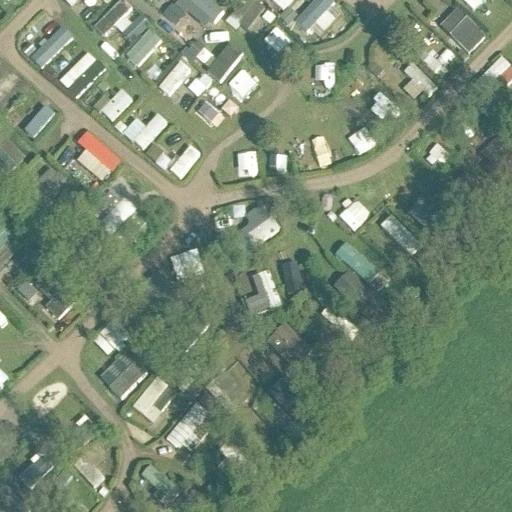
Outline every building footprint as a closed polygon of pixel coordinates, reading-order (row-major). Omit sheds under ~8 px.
[(176,0),(210,27),(219,16),(198,0),(176,0)] [(489,0),(478,0),(474,5),(494,25),(504,14),(489,0)] [(316,40),(336,22),(320,3),(299,21),(316,40)] [(184,19),(173,10),(165,20),(176,29),(184,19)] [(441,25),(464,44),(474,32),(451,13),(441,25)] [(183,48),(190,38),(179,30),(172,41),(183,48)] [(121,63),(132,73),(157,45),(146,35),(121,63)] [(430,67),(441,56),(426,40),(415,50),(430,67)] [(191,67),(194,65),(204,53),(205,51),(197,45),(189,55),(185,52),(180,58),(191,67)] [(228,47),(202,73),(214,85),(240,59),(228,47)] [(173,61),(153,92),(169,102),(189,71),(173,61)] [(475,100),(495,81),(502,88),(511,79),(495,63),(466,91),(475,100)] [(59,74),(52,67),(46,73),(52,80),(59,74)] [(405,84),(397,93),(412,108),(428,91),(405,68),(397,76),(405,84)] [(212,85),(204,79),(198,86),(206,92),(212,85)] [(126,109),(136,95),(116,80),(106,94),(126,109)] [(246,113),(264,93),(253,83),(235,103),(246,113)] [(130,145),(142,154),(164,124),(152,115),(130,145)] [(511,150),(500,139),(480,160),(490,168),(483,175),(485,176),(494,185),(504,175),(511,183),(511,150)] [(164,157),(154,149),(146,159),(156,167),(164,157)] [(318,157),(294,160),(297,178),(320,175),(318,157)] [(252,183),(252,162),(233,163),(234,184),(252,183)] [(105,242),(130,215),(117,203),(91,230),(105,242)] [(347,209),(336,218),(351,234),(361,225),(347,209)] [(373,231),(403,259),(414,248),(383,220),(373,231)] [(229,240),(218,244),(225,262),(235,258),(229,240)] [(434,262),(423,252),(412,262),(423,273),(434,262)] [(419,300),(411,292),(402,301),(410,308),(419,300)] [(323,308),(314,319),(345,345),(354,335),(323,308)] [(140,313),(133,318),(146,334),(153,329),(140,313)] [(262,348),(286,374),(306,356),(281,329),(262,348)] [(387,347),(379,339),(371,347),(380,355),(387,347)] [(197,369),(187,370),(188,379),(198,378),(197,369)] [(329,369),(317,380),(327,390),(339,378),(329,369)] [(159,443),(169,453),(206,418),(196,408),(159,443)] [(59,424),(70,444),(87,435),(76,415),(59,424)] [(12,435),(0,448),(0,467),(22,444),(12,435)] [(222,447),(215,455),(235,475),(243,467),(222,447)] [(35,469),(20,485),(28,493),(43,477),(35,469)] [(217,511),(225,503),(210,490),(202,499),(217,511)]
